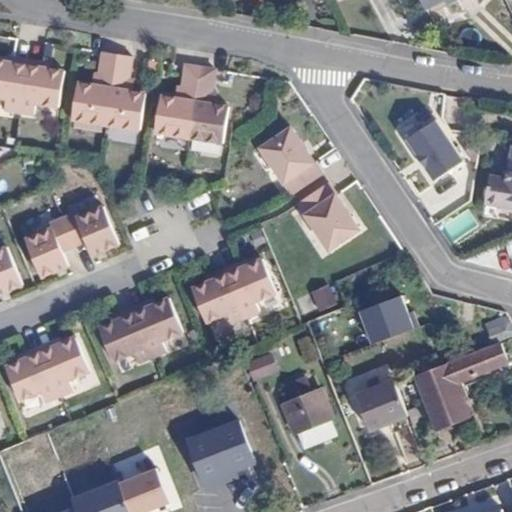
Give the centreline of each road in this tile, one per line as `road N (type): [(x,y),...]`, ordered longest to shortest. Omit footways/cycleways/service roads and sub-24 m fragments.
road 1 (residential): [(511,296),(456,281),(435,264),(323,98),(328,56)]
road 2 (residential): [(15,0),(328,56)]
road 3 (residential): [(0,325),(193,241)]
road 4 (residential): [(328,56),(511,88)]
road 5 (residential): [(353,511),(511,456)]
